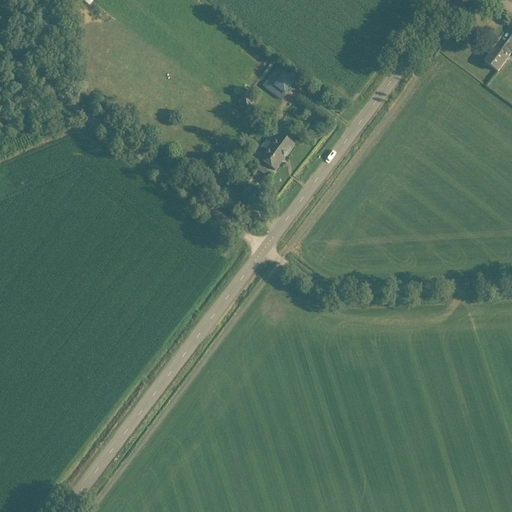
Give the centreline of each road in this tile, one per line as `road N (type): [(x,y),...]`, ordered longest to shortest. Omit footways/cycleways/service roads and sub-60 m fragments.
road 1 (tertiary): [(453,0),(65,511)]
road 2 (track): [(0,53),(262,251)]
road 3 (track): [(511,282),(330,290),(262,251)]
